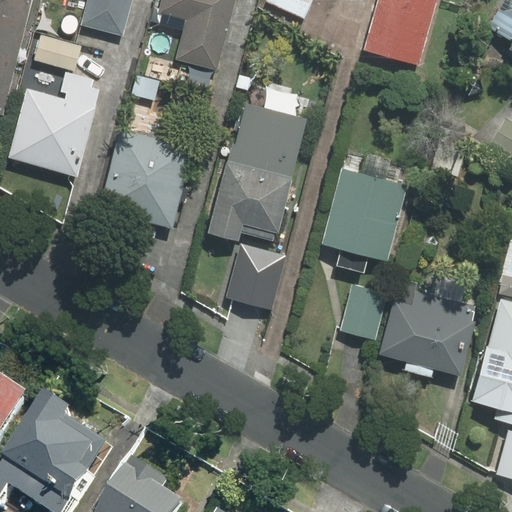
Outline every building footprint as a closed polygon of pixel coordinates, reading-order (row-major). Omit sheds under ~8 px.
[(0,0),(0,111),(6,113),(17,64),(24,65),(34,22),(27,20),(31,0),(0,0)] [(87,0),(82,25),(123,34),(131,0),(87,0)] [(162,0),(159,13),(185,20),(175,58),(217,69),(235,0),(162,0)] [(312,0),(266,0),(266,3),(304,20),(312,0)] [(375,0),(363,48),(423,64),(439,0),(375,0)] [(511,0),(504,0),(491,26),(511,37),(511,45),(510,49),(511,49),(511,0)] [(82,42),(40,31),(33,59),(75,70),(82,42)] [(67,92),(66,97),(25,87),(8,156),(80,173),(93,121),(101,88),(89,85),(91,77),(65,71),(60,90),(67,92)] [(160,79),(136,73),(131,95),(155,100),(160,79)] [(210,230),(240,238),(244,222),(282,231),(311,115),(242,98),(210,230)] [(511,111),(510,110),(491,143),(511,155),(511,111)] [(118,125),(103,187),(108,188),(103,207),(174,225),(194,144),(118,125)] [(321,240),(339,245),(335,260),(363,268),(367,252),(387,257),(405,186),(386,181),(391,161),(368,155),(362,175),(340,169),(321,240)] [(380,353),(404,359),(402,368),(433,375),(435,366),(462,372),(472,328),(478,305),(464,302),(470,279),(440,272),(436,287),(416,282),(411,303),(393,298),(380,353)] [(386,288),(351,280),(340,329),(376,337),(386,288)] [(474,400),(498,406),(495,418),(511,421),(511,300),(498,297),(474,400)] [(0,451),(36,396),(0,373),(0,451)] [(76,421),(82,412),(53,395),(0,482),(0,506),(3,508),(15,488),(55,511),(78,511),(118,447),(76,421)] [(511,430),(506,429),(495,472),(511,476),(511,430)] [(138,460),(105,511),(186,511),(192,504),(173,492),(178,484),(138,460)]
